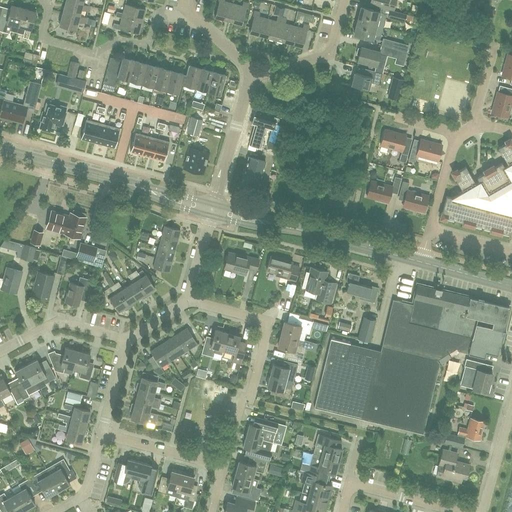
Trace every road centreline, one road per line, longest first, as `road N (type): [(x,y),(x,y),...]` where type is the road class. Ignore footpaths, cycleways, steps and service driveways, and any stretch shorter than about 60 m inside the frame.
road 1 (residential): [(223,466),(267,326),(191,295)]
road 2 (tertiary): [(135,187),(0,150)]
road 3 (residential): [(214,204),(252,74)]
road 4 (residential): [(252,74),(327,54),(346,0)]
road 5 (residential): [(0,352),(59,323),(125,341)]
road 6 (residential): [(223,466),(101,434)]
